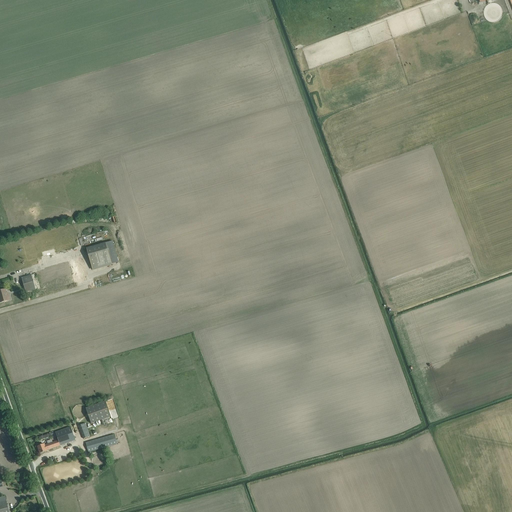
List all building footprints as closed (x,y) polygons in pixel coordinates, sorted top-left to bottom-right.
[(78,246),(72,227),(22,241),(28,260),(78,246)] [(105,243),(86,248),(92,270),(112,265),(105,243)] [(81,260),(21,277),(26,292),(86,274),(81,260)] [(110,417),(104,401),(86,408),(91,424),(110,417)] [(79,426),(83,439),(90,436),(86,423),(79,426)] [(75,440),(71,427),(55,432),(58,440),(45,445),(44,444),(37,446),(40,454),(47,451),(47,450),(75,440)] [(85,443),(88,452),(117,444),(114,434),(85,443)] [(9,511),(5,496),(0,497),(0,511),(9,511)]
